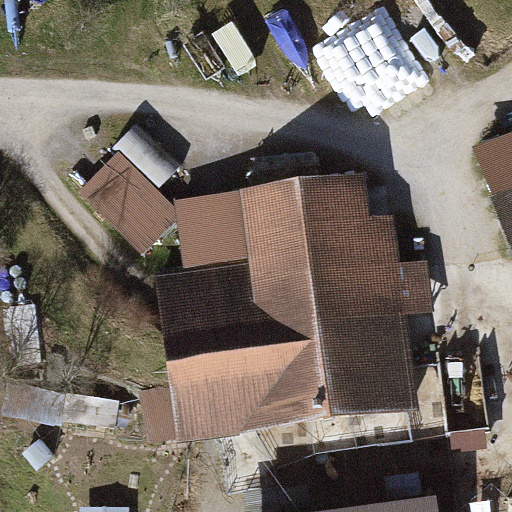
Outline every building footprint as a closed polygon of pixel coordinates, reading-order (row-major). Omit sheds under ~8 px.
[(412,55),(393,16),(343,40),(362,78),(412,55)] [(511,140),(477,154),(511,241),(511,140)] [(374,183),(180,209),(189,278),(164,281),(187,448),(426,416),(413,324),(438,321),(431,267),(403,271),(397,222),(379,225),(374,183)] [(492,445),(491,404),(450,406),(452,447),(492,445)] [(434,511),(432,498),(332,511),(434,511)]
